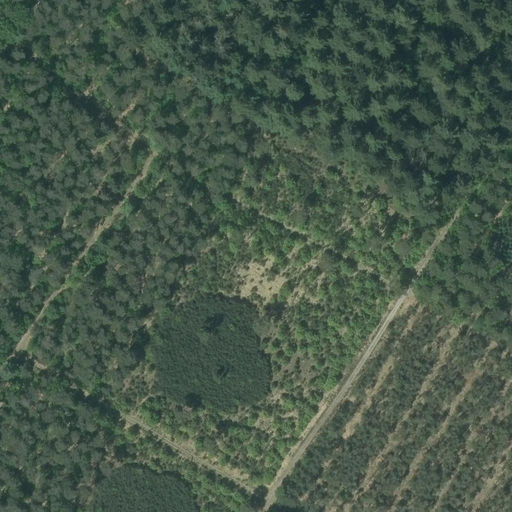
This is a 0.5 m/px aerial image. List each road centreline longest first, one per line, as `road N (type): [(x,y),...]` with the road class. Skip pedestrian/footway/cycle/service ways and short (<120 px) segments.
road 1 (track): [(0,358),(147,153),(404,292),(511,136)]
road 2 (track): [(511,354),(404,292),(256,511)]
road 3 (track): [(286,511),(10,344)]
road 4 (track): [(387,0),(511,70)]
